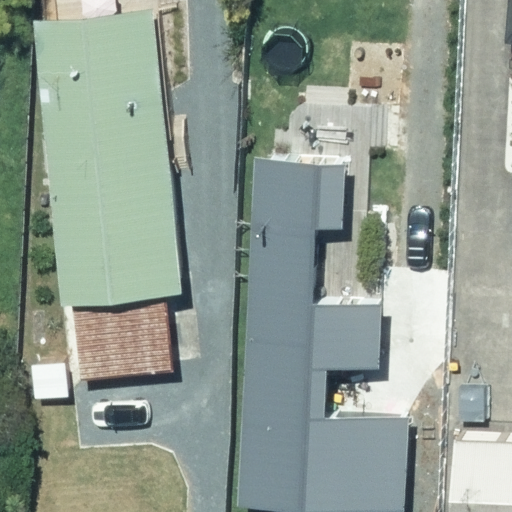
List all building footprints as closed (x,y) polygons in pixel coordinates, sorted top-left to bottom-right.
[(197,357),(188,276),(193,276),(163,0),(107,0),(41,7),(72,289),(79,288),(88,369),(197,357)] [(356,146),(262,140),(249,370),(337,375),(338,358),(381,361),(385,289),(322,285),(326,217),(351,219),(356,146)] [(407,277),(406,317),(433,318),(434,278),(407,277)] [(429,391),(433,332),(400,330),(396,389),(429,391)] [(458,511),(511,511),(511,432),(461,430),(458,511)]
